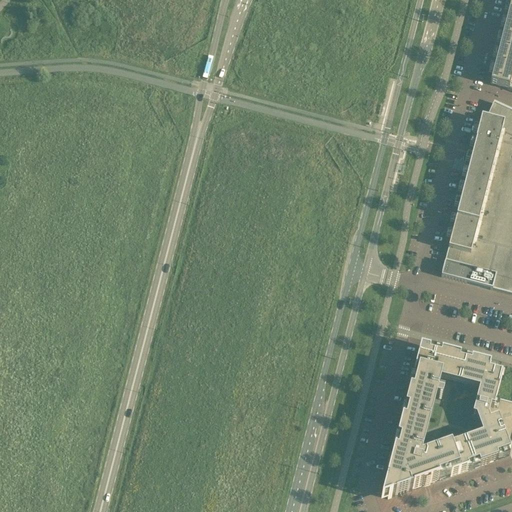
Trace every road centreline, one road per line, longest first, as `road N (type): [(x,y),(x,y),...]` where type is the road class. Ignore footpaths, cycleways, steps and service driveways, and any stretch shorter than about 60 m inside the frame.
road 1 (primary): [(99,511),(198,130)]
road 2 (tertiary): [(364,272),(438,0)]
road 3 (tertiary): [(419,0),(351,269)]
road 4 (tertiary): [(351,269),(287,511)]
road 5 (tertiary): [(302,511),(364,272)]
road 6 (residential): [(373,511),(366,475),(407,314)]
road 7 (primary): [(198,130),(243,0)]
road 8 (primary): [(226,0),(198,130)]
